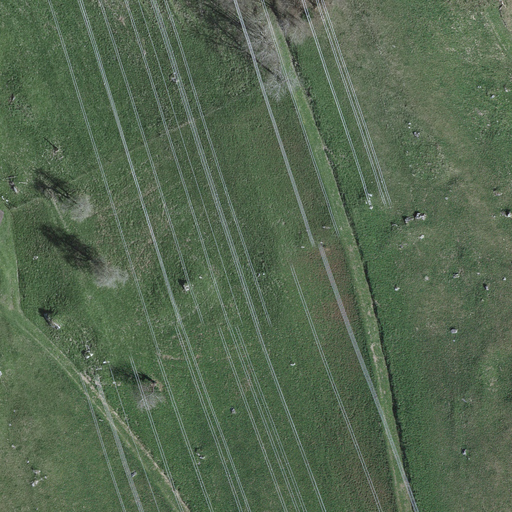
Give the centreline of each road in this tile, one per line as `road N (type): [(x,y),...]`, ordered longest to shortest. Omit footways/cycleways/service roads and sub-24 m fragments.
road 1 (track): [(411,511),(358,274),(291,67),(255,0)]
road 2 (track): [(0,312),(49,348),(181,511)]
